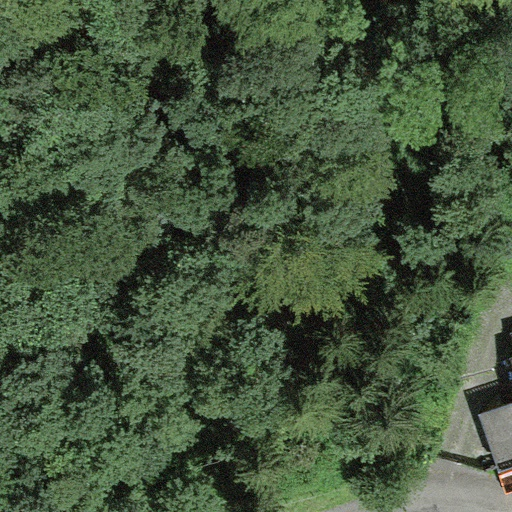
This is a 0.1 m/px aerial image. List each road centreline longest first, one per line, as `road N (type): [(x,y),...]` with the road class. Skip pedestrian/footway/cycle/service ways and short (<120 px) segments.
road 1 (track): [(177,511),(314,256),(341,226),(425,172),(511,142)]
road 2 (residential): [(511,507),(428,496),(342,511)]
